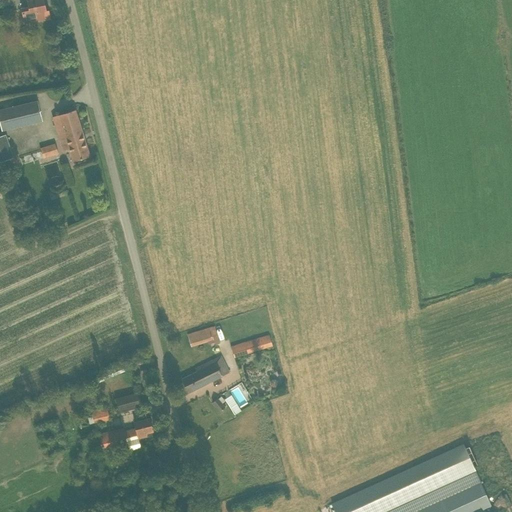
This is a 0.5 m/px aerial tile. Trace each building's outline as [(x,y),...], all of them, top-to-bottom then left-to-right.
[(43,0),(27,0),(28,1),(29,7),(22,9),(25,23),(39,20),(39,21),(50,19),(48,10),(46,11),(43,0)] [(37,101),(0,110),(0,119),(3,131),(42,121),(37,101)] [(53,117),(62,147),(63,151),(70,149),(73,162),(90,156),(75,110),(53,117)] [(6,135),(0,136),(0,170),(10,167),(8,159),(13,158),(6,135)] [(44,157),(58,153),(55,144),(41,148),(44,157)] [(215,326),(197,332),(188,335),(191,346),(201,343),(208,341),(208,343),(209,345),(215,343),(215,344),(220,343),(216,330),(215,326)] [(235,358),(272,346),(269,335),(231,346),(235,358)] [(222,356),(212,361),(195,369),(196,372),(182,379),(189,393),(220,377),(230,372),(222,356)] [(139,392),(116,399),(119,412),(142,405),(139,392)] [(236,413),(241,410),(232,395),(225,399),(236,413)] [(225,407),(218,398),(213,403),(220,412),(225,407)] [(94,424),(110,419),(107,407),(91,411),(94,424)] [(141,447),(138,438),(146,436),(146,433),(153,431),(150,419),(134,423),(136,429),(124,432),(123,428),(99,435),(103,447),(127,441),(129,451),(141,447)] [(463,446),(332,505),(334,511),(435,511),(483,490),(463,446)]
